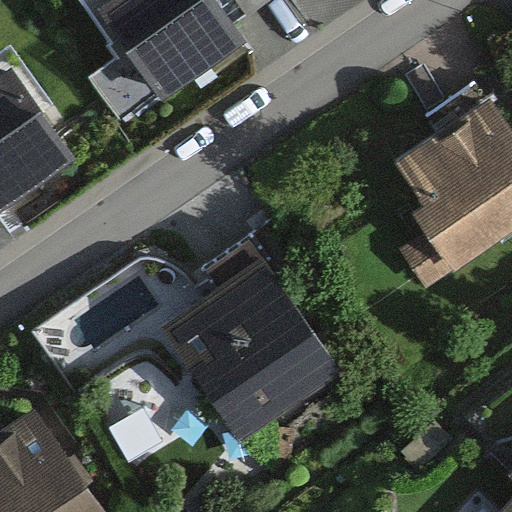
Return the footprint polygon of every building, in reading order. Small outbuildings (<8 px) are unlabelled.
[(229,0),(88,0),(119,48),(89,67),(121,117),(251,34),(229,0)] [(0,72),(0,212),(67,165),(0,72)] [(395,256),(422,294),(511,230),(511,147),(482,106),(389,171),(419,214),(409,222),(421,238),(395,256)] [(231,448),(343,370),(264,257),(260,260),(246,240),(199,273),(213,293),(152,335),(231,448)] [(95,511),(105,506),(37,400),(0,423),(0,511),(95,511)] [(511,511),(511,492),(494,511),(511,511)]
